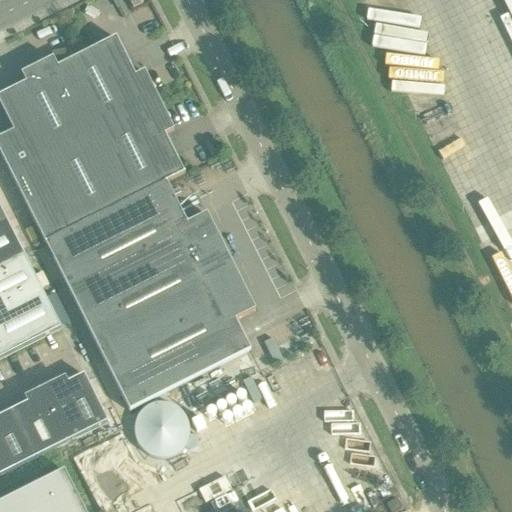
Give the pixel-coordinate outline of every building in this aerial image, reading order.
[(140,0),(135,0),(130,3),(133,9),(143,4),(140,0)] [(145,73),(136,78),(117,39),(58,69),(53,60),(22,75),(27,84),(0,97),(0,105),(14,133),(0,139),(0,154),(12,178),(160,103),(145,73)] [(166,136),(175,132),(160,103),(12,178),(46,245),(167,184),(167,185),(186,175),(166,136)] [(188,225),(167,185),(167,184),(46,245),(130,413),(252,352),(236,322),(256,312),(207,215),(188,225)] [(0,270),(25,258),(7,222),(0,225),(0,270)] [(0,315),(43,294),(25,258),(0,270),(0,315)] [(0,360),(61,330),(43,294),(0,315),(0,360)] [(72,442),(109,424),(85,376),(67,385),(65,381),(46,390),(72,442)] [(36,460),(72,442),(46,390),(28,400),(29,403),(12,412),(36,460)] [(0,476),(0,478),(36,460),(12,412),(0,418),(0,476)] [(83,511),(64,473),(0,504),(0,511),(83,511)] [(398,511),(402,511),(398,503),(397,501),(387,506),(390,511),(398,511)]
